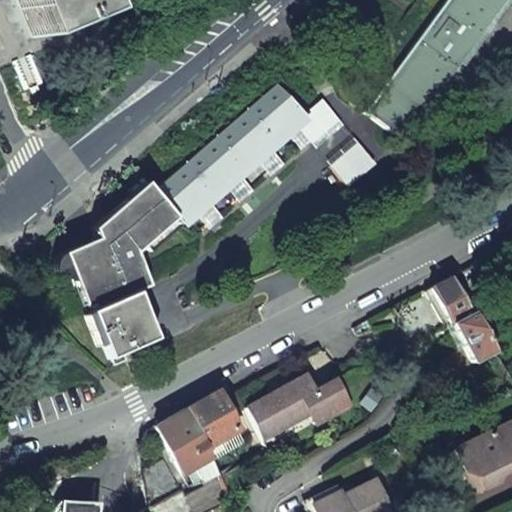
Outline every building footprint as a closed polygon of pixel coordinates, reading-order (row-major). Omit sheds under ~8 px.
[(15,0),(31,38),(95,12),(89,0),(15,0)] [(444,0),(362,113),(400,141),(502,0),(444,0)] [(274,85),(150,192),(179,225),(194,211),(206,201),(225,185),(237,174),(256,158),(267,148),(286,132),(299,147),(306,141),(310,144),(337,121),(319,100),(300,116),(274,85)] [(356,143),(329,167),(347,188),(375,164),(356,143)] [(267,148),(256,158),(269,173),(280,163),(267,148)] [(237,174),(225,185),(238,200),(250,190),(237,174)] [(89,230),(93,240),(106,235),(105,231),(150,192),(142,184),(105,216),(89,230)] [(85,313),(131,293),(147,286),(133,253),(141,246),(147,252),(179,225),(150,192),(105,231),(106,235),(93,240),(59,255),(65,268),(85,313)] [(206,201),(194,211),(208,227),(220,216),(206,201)] [(65,268),(59,255),(56,257),(53,260),(52,263),(51,267),(51,270),(52,273),(65,268)] [(476,266),(459,275),(473,301),(491,292),(476,266)] [(450,279),(430,291),(474,365),(494,354),(450,279)] [(108,359),(112,366),(124,361),(121,354),(152,340),(131,293),(85,313),(106,360),(108,359)] [(302,376),(273,393),(275,398),(305,381),(302,376)] [(273,393),(242,410),(259,441),(306,415),(312,426),(346,407),(332,381),(310,392),(305,381),(275,398),(273,393)] [(214,394),(183,412),(202,451),(235,432),(214,394)] [(183,412),(152,429),(180,476),(192,469),(200,482),(215,475),(202,451),(183,412)] [(511,422),(511,421),(451,451),(462,474),(476,478),(482,490),(495,483),(498,476),(500,469),(511,463),(511,464),(511,422)] [(137,485),(125,487),(115,511),(137,511),(178,490),(162,460),(138,473),(137,485)] [(511,464),(511,463),(500,469),(498,476),(511,469),(511,464)] [(476,478),(462,474),(473,494),(482,490),(476,478)] [(387,511),(372,481),(339,498),(337,493),(310,507),(312,511),(387,511)] [(191,511),(181,493),(144,511),(191,511)]
